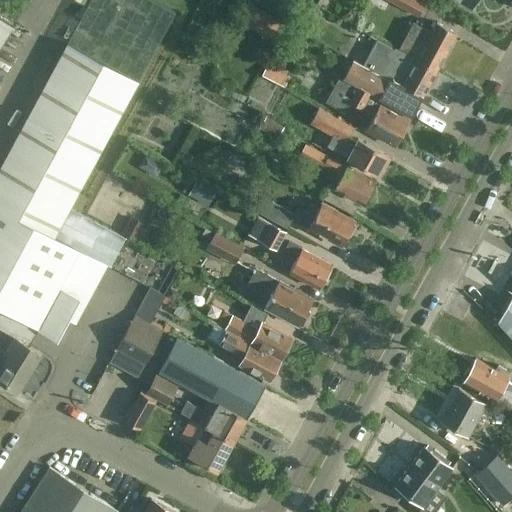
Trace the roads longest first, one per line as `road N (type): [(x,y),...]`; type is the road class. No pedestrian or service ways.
road 1 (tertiary): [(511,83),(275,511)]
road 2 (tertiary): [(302,511),(511,131)]
road 3 (residential): [(0,487),(30,437),(64,427),(218,511)]
